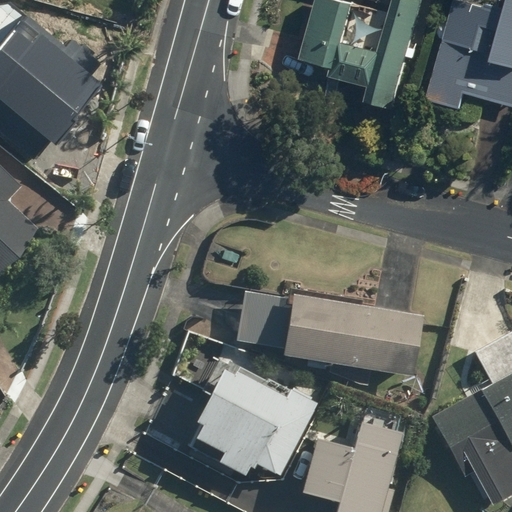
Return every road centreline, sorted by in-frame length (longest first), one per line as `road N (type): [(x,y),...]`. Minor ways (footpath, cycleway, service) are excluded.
road 1 (unclassified): [(166,143),(85,386),(14,511)]
road 2 (residential): [(511,241),(166,143)]
road 3 (unclassified): [(206,0),(166,143)]
